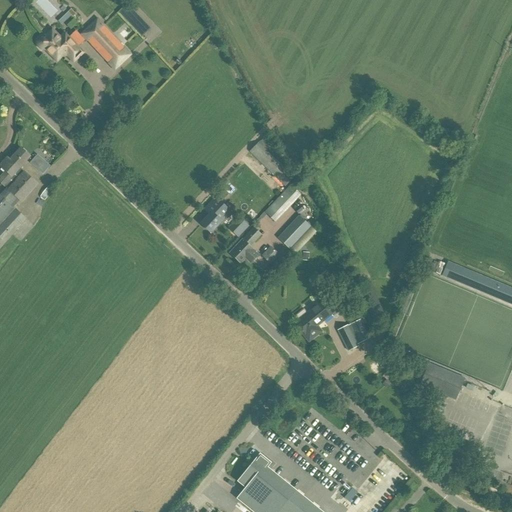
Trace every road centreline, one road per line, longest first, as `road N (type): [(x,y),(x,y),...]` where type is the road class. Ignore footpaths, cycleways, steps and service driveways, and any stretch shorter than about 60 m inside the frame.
road 1 (unclassified): [(371,426),(0,72)]
road 2 (residential): [(463,511),(371,426)]
